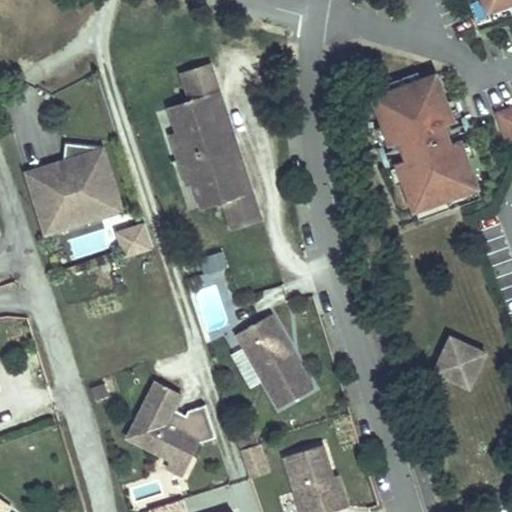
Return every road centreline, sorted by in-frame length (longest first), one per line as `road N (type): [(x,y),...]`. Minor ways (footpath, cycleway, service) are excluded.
road 1 (residential): [(408,511),(334,272),(313,155),(318,0)]
road 2 (unknown): [(104,0),(105,49),(209,386)]
